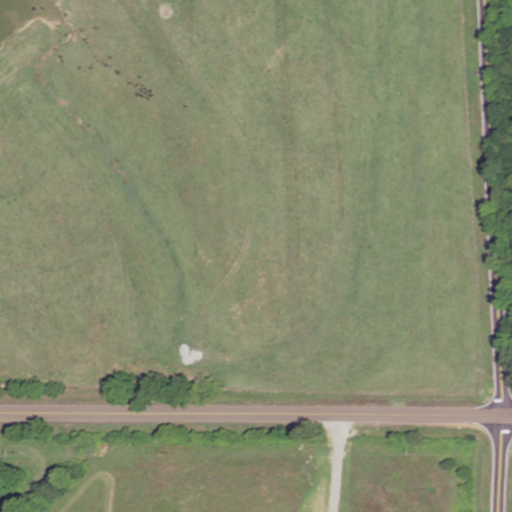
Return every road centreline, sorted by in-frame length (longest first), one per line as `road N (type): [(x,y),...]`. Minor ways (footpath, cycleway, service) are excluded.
road 1 (tertiary): [(498,511),(502,397),(484,0)]
road 2 (tertiary): [(511,415),(0,412)]
